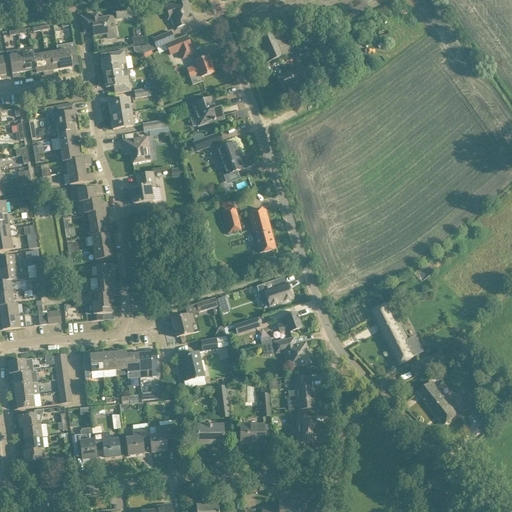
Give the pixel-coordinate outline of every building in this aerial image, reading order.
[(164,8),(166,15),(172,18),(176,30),(194,24),(186,0),(164,8)] [(114,8),(116,21),(141,17),(138,4),(114,8)] [(116,38),(113,17),(97,20),(97,15),(81,18),(83,31),(92,30),(94,37),(105,35),(106,40),(116,38)] [(257,40),(267,63),(293,52),(283,28),(257,40)] [(143,54),(157,49),(175,42),(171,32),(152,40),(153,42),(144,45),(140,46),(143,54)] [(133,47),(144,45),(143,37),(132,38),(133,47)] [(175,42),(166,45),(168,51),(170,56),(179,52),(183,60),(193,55),(190,47),(191,47),(186,37),(175,42)] [(56,46),(57,53),(60,70),(72,68),(70,56),(76,55),(74,44),(56,46)] [(127,70),(124,51),(111,53),(112,59),(101,61),(103,75),(120,72),(127,70)] [(33,53),(21,55),(24,73),(31,72),(31,75),(36,74),(33,57),(34,57),(33,53)] [(57,53),(45,55),(49,75),(54,74),(53,71),(60,70),(57,53)] [(24,73),(21,55),(9,57),(12,78),(18,77),(17,74),(24,73)] [(45,55),(34,57),(33,57),(36,74),(43,73),(44,76),(49,75),(45,55)] [(214,73),(208,57),(195,61),(197,66),(187,70),(192,86),(203,82),(201,78),(214,73)] [(277,77),(283,91),(308,80),(302,66),(277,77)] [(131,92),(128,77),(121,78),(120,72),(103,75),(106,88),(117,87),(118,94),(131,92)] [(134,91),(135,99),(151,97),(150,89),(134,91)] [(108,103),(110,117),(131,113),(130,106),(133,105),(132,99),(108,103)] [(217,103),(213,105),(210,99),(195,104),(194,101),(185,104),(189,116),(195,114),(199,127),(223,119),(221,114),(223,113),(220,107),(219,107),(217,103)] [(57,127),(74,124),(73,117),(76,117),(74,104),(53,107),(57,127)] [(134,113),(131,113),(110,117),(113,130),(133,127),(132,119),(135,119),(134,113)] [(143,132),(149,131),(168,128),(161,129),(159,122),(142,125),(143,132)] [(57,127),(59,139),(79,136),(78,131),(75,131),(74,124),(57,127)] [(168,128),(149,131),(150,137),(169,133),(168,128)] [(59,139),(60,151),(78,148),(77,141),(80,141),(79,136),(59,139)] [(209,137),(193,143),(196,151),(212,146),(209,137)] [(125,154),(131,153),(133,165),(150,162),(146,138),(123,142),(125,154)] [(235,143),(217,150),(220,158),(218,159),(221,168),(224,177),(229,175),(232,183),(239,180),(237,172),(243,170),(243,169),(237,153),(238,153),(235,143)] [(33,147),(34,155),(38,155),(38,154),(42,154),(41,146),(33,147)] [(62,163),(66,162),(83,159),(82,154),(79,155),(78,148),(60,151),(62,163)] [(66,162),(67,174),(85,171),(84,166),(90,165),(89,158),(83,159),(66,162)] [(50,177),(48,165),(40,167),(42,178),(47,177),(47,178),(50,177)] [(182,168),(174,169),(176,178),(183,177),(182,168)] [(85,171),(67,174),(69,186),(93,182),(92,175),(86,176),(85,171)] [(19,181),(20,182),(30,180),(29,172),(24,172),(25,173),(17,174),(19,181)] [(138,187),(130,188),(133,205),(153,202),(151,190),(154,189),(152,173),(136,175),(138,187)] [(30,180),(20,182),(21,189),(27,188),(27,189),(32,188),(30,180)] [(79,203),(82,203),(96,200),(95,195),(102,194),(101,187),(77,191),(79,203)] [(84,215),(87,214),(108,210),(107,204),(100,205),(99,199),(96,200),(82,203),(84,215)] [(61,207),(62,217),(70,216),(69,206),(61,207)] [(221,212),(227,234),(241,231),(235,208),(221,212)] [(87,214),(89,226),(107,223),(105,216),(109,216),(108,210),(87,214)] [(248,215),(258,254),(276,250),(265,211),(248,215)] [(0,227),(9,226),(7,215),(0,215),(0,227)] [(91,237),(112,234),(111,229),(108,230),(107,223),(89,226),(83,226),(85,238),(91,237)] [(0,239),(11,238),(9,226),(0,227),(0,239)] [(91,237),(93,249),(110,247),(109,240),(113,239),(112,234),(91,237)] [(11,238),(0,239),(0,252),(13,250),(11,238)] [(67,245),(68,253),(81,251),(76,252),(74,244),(67,245)] [(110,247),(93,249),(95,261),(116,258),(115,253),(112,253),(110,247)] [(35,265),(35,266),(39,265),(38,257),(37,251),(27,253),(28,258),(26,259),(27,266),(35,265)] [(81,251),(68,253),(70,262),(79,260),(79,257),(82,257),(81,251)] [(0,270),(15,269),(14,257),(0,258),(0,270)] [(96,267),(97,279),(114,278),(114,271),(117,270),(117,265),(96,267)] [(0,282),(10,281),(10,282),(17,281),(15,269),(0,270),(0,282)] [(97,279),(98,291),(119,289),(118,284),(115,284),(114,278),(97,279)] [(0,294),(12,293),(10,282),(10,281),(0,282),(0,294)] [(294,297),(292,291),(289,291),(287,285),(276,289),(274,281),(256,287),(260,298),(266,297),(269,307),(292,299),(292,298),(294,297)] [(32,291),(36,290),(35,282),(21,284),(22,292),(32,291)] [(95,291),(96,302),(96,303),(110,302),(113,302),(113,297),(119,296),(119,289),(98,291),(95,291)] [(72,293),(73,305),(81,304),(80,292),(72,293)] [(0,306),(13,305),(12,293),(0,294),(0,306)] [(222,314),(229,312),(225,297),(217,299),(222,314)] [(217,308),(215,299),(196,304),(199,313),(217,308)] [(96,303),(96,302),(92,303),(93,315),(90,315),(90,322),(103,321),(103,315),(114,314),(113,309),(110,309),(110,302),(96,303)] [(371,312),(390,350),(408,340),(389,303),(371,312)] [(0,312),(1,319),(18,317),(17,305),(13,305),(0,306),(0,312)] [(59,312),(53,312),(54,324),(61,323),(59,312)] [(43,314),(38,314),(40,326),(48,325),(46,313),(43,314)] [(277,326),(280,333),(289,330),(290,333),(301,329),(296,313),(284,317),(286,323),(277,326)] [(187,315),(172,319),(176,338),(192,334),(190,325),(194,324),(192,315),(187,316),(187,315)] [(18,317),(1,319),(2,326),(0,326),(0,331),(25,328),(23,316),(18,317)] [(234,326),(237,335),(260,328),(257,318),(234,326)] [(262,346),(266,345),(271,344),(270,338),(260,340),(262,346)] [(202,353),(218,350),(216,339),(201,342),(202,353)] [(310,364),(306,343),(294,345),(293,339),(273,343),(275,353),(288,351),(292,368),(310,364)] [(416,356),(408,340),(390,350),(398,366),(416,356)] [(108,354),(102,355),(104,378),(115,377),(115,371),(113,350),(108,351),(108,354)] [(118,350),(113,350),(115,371),(127,370),(126,356),(126,352),(119,353),(118,350)] [(145,354),(138,355),(139,372),(140,379),(159,377),(156,350),(144,351),(145,354)] [(133,355),(126,356),(127,370),(127,373),(139,372),(138,355),(138,351),(132,352),(133,355)] [(104,378),(102,355),(95,355),(94,352),(82,353),(84,366),(85,379),(104,378)] [(179,366),(181,374),(183,382),(187,381),(187,382),(204,378),(198,353),(181,357),(183,365),(179,366)] [(441,359),(443,363),(438,365),(434,356),(410,367),(415,378),(439,367),(444,365),(443,364),(446,362),(444,357),(441,359)] [(44,358),(45,366),(53,365),(52,357),(44,358)] [(54,361),(55,367),(67,366),(66,359),(54,361)] [(9,375),(12,375),(12,374),(33,372),(32,360),(7,363),(9,375)] [(240,385),(234,365),(230,366),(235,385),(240,385)] [(10,382),(11,387),(37,383),(35,371),(33,372),(12,374),(12,375),(13,381),(10,382)] [(296,399),(287,399),(288,417),(307,415),(306,410),(316,409),(315,407),(314,407),(313,395),(314,395),(314,388),(306,388),(305,377),(294,378),(296,399)] [(418,393),(444,426),(458,416),(432,382),(418,393)] [(14,391),(15,398),(33,396),(38,396),(37,383),(11,387),(11,392),(14,391)] [(215,387),(217,401),(220,419),(229,417),(225,386),(215,387)] [(58,393),(59,398),(71,397),(70,390),(58,392),(58,393)] [(463,398),(471,410),(478,405),(470,393),(463,398)] [(260,395),(262,418),(270,417),(268,394),(260,395)] [(33,396),(15,398),(16,405),(13,406),(14,411),(35,408),(33,396)] [(90,414),(90,416),(104,414),(103,407),(89,408),(90,414)] [(484,409),(476,417),(482,422),(490,414),(484,409)] [(18,422),(19,429),(40,426),(44,410),(34,411),(34,414),(15,417),(15,422),(18,422)] [(296,429),(299,429),(298,443),(315,444),(316,424),(309,424),(309,417),(299,417),(296,417),(296,429)] [(197,426),(197,444),(223,444),(223,425),(197,426)] [(240,425),(240,444),(258,444),(258,441),(264,441),(264,425),(240,425)] [(23,433),(24,440),(42,438),(40,426),(19,429),(20,434),(23,433)] [(157,436),(150,437),(149,437),(150,442),(151,453),(167,451),(165,440),(173,439),(172,426),(156,428),(157,436)] [(93,436),(93,441),(94,441),(95,449),(103,448),(104,459),(120,457),(117,440),(109,441),(108,434),(101,435),(100,427),(92,428),(93,436)] [(149,437),(150,437),(149,429),(132,431),(133,438),(126,439),(128,456),(143,454),(142,443),(150,442),(149,437)] [(86,435),(71,437),(73,459),(81,458),(82,464),(89,463),(89,460),(96,459),(95,449),(94,441),(93,441),(87,442),(86,435)] [(22,447),(22,453),(40,451),(43,450),(42,438),(24,440),(25,447),(22,447)] [(40,451),(22,453),(23,459),(20,460),(22,471),(35,470),(34,463),(41,462),(40,451)] [(279,510),(262,510),(261,511),(310,511),(310,502),(302,503),(302,502),(301,502),(285,503),(285,505),(279,505),(279,510)]
